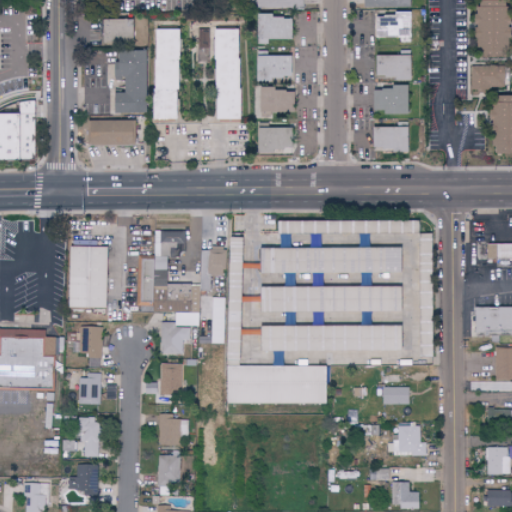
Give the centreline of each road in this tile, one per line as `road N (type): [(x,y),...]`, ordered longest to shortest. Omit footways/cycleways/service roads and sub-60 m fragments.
road 1 (tertiary): [(65,193),(511,191)]
road 2 (tertiary): [(456,192),(454,511)]
road 3 (residential): [(65,193),(63,0)]
road 4 (residential): [(338,192),(336,0)]
road 5 (residential): [(128,511),(132,342)]
